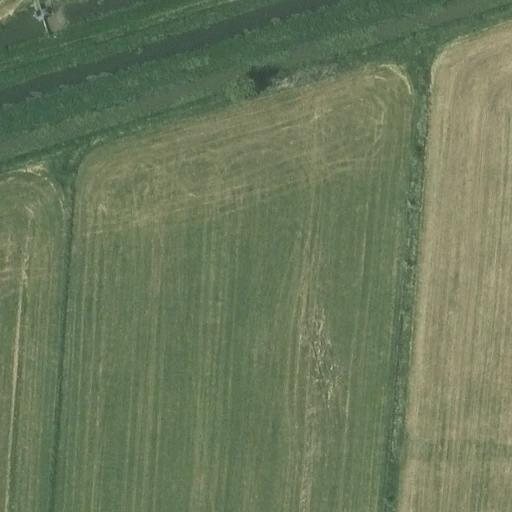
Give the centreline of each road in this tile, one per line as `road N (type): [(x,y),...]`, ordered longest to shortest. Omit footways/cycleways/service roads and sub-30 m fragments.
road 1 (track): [(401,0),(0,123)]
road 2 (track): [(0,70),(227,0)]
